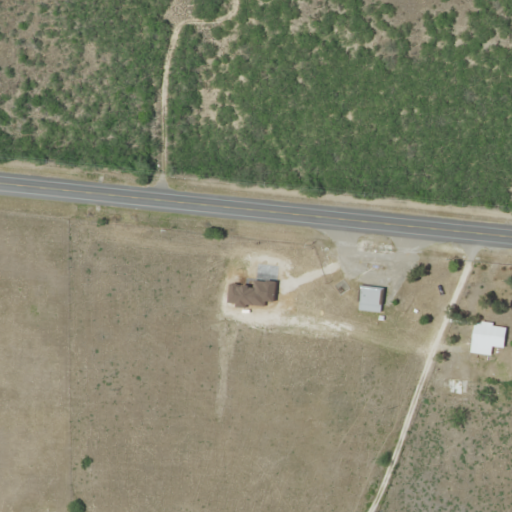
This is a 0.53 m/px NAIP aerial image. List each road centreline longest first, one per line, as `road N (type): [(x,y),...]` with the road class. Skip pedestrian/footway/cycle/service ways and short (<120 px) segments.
road 1 (secondary): [(511,243),(0,186)]
road 2 (residential): [(470,241),(416,352),(366,511)]
